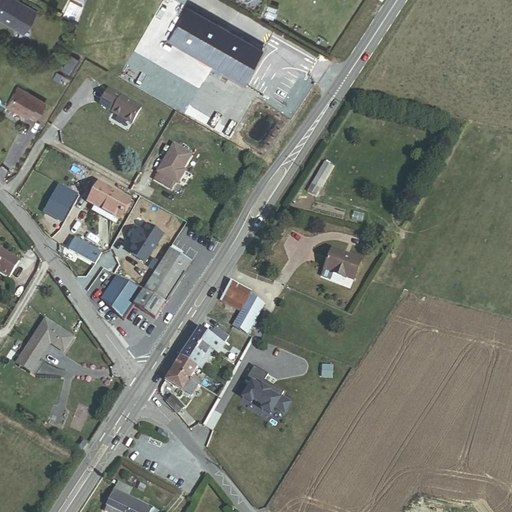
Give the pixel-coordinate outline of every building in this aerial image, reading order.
[(16,0),(0,0),(0,20),(22,33),(35,11),(16,0)] [(242,83),(261,50),(186,6),(167,39),(211,65),(242,83)] [(35,118),(42,108),(45,103),(17,86),(6,106),(26,118),(28,116),(34,120),(35,118)] [(100,105),(113,113),(122,98),(108,90),(100,105)] [(113,114),(133,125),(143,108),(123,97),(122,98),(113,113),(113,114)] [(47,111),(42,108),(35,118),(41,122),(47,111)] [(183,169),(191,154),(173,144),(157,172),(177,184),(185,170),(183,169)] [(330,167),(322,162),(317,170),(325,175),(330,167)] [(324,182),(316,177),(307,191),(315,196),(324,182)] [(118,220),(119,221),(131,201),(99,183),(88,203),(94,206),(118,220)] [(43,213),(62,223),(78,194),(58,184),(43,213)] [(118,220),(94,206),(92,210),(116,224),(118,220)] [(202,221),(187,212),(184,218),(207,231),(209,227),(201,223),(202,221)] [(91,264),(97,267),(104,254),(76,239),(69,252),(91,264)] [(19,261),(0,249),(0,271),(9,277),(19,261)] [(361,261),(332,250),(325,269),(326,270),(323,276),(329,278),(332,272),(334,273),(333,275),(344,279),(345,277),(354,280),(361,261)] [(142,292),(164,304),(191,265),(170,251),(142,292)] [(144,334),(164,304),(142,292),(118,275),(102,299),(120,317),(112,324),(114,328),(123,321),(144,334)] [(222,301),(242,313),(251,297),(252,294),(233,283),(222,301)] [(244,335),(247,336),(265,305),(251,297),(242,313),(233,328),(234,329),(244,335)] [(73,336),(47,318),(31,343),(29,342),(15,364),(31,374),(45,352),(45,353),(52,343),(64,351),(73,336)] [(206,333),(200,329),(195,336),(186,351),(182,358),(199,369),(202,371),(208,361),(220,342),(211,336),(213,333),(208,330),(206,333)] [(199,369),(182,358),(174,370),(199,386),(201,383),(193,379),(199,369)] [(265,380),(269,375),(255,366),(246,381),(252,384),(244,398),(252,403),(254,400),(265,406),(263,409),(271,414),(276,407),(285,413),(291,402),(282,397),(285,392),(273,385),(272,387),(264,383),(265,380)] [(166,382),(192,399),(200,387),(199,386),(174,370),(166,382)] [(178,414),(186,407),(174,395),(167,402),(178,414)] [(169,433),(160,428),(158,432),(166,437),(169,433)] [(157,511),(128,497),(132,490),(118,483),(107,507),(105,511),(157,511)]
